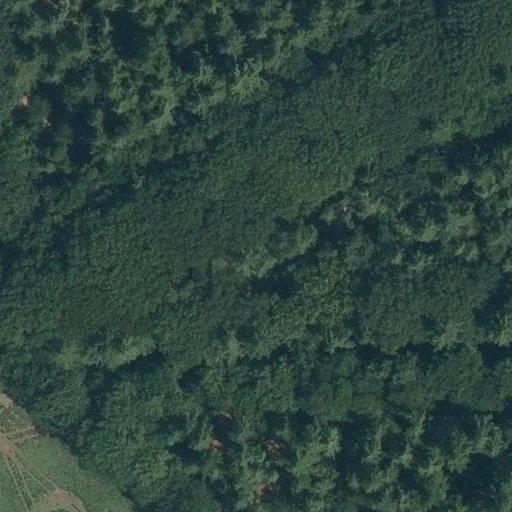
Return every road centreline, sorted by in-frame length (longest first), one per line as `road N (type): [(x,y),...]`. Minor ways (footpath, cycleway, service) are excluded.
road 1 (track): [(237,511),(79,365),(511,345)]
road 2 (track): [(0,321),(27,313),(495,0)]
road 3 (track): [(19,276),(40,302),(54,304),(511,281)]
